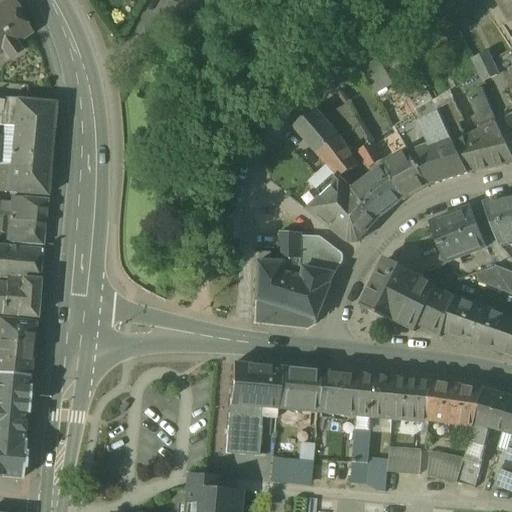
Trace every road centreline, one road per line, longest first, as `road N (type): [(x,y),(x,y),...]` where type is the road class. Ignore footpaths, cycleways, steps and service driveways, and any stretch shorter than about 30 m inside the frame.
road 1 (secondary): [(51,0),(88,110),(74,324)]
road 2 (residential): [(511,177),(437,200),(376,237),(346,280),(328,347)]
road 3 (secondary): [(74,324),(328,347)]
road 4 (secondary): [(74,324),(56,511)]
road 5 (secondary): [(328,347),(511,377)]
